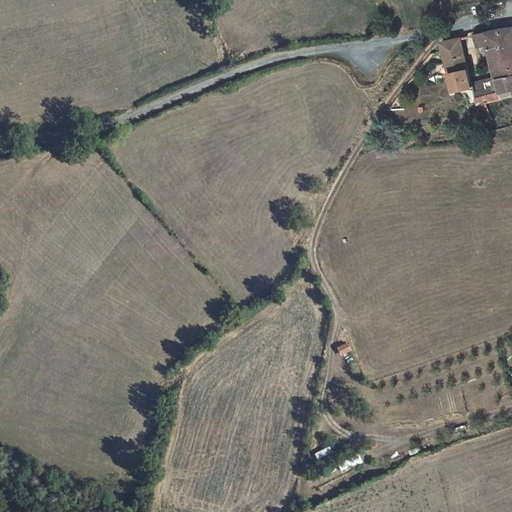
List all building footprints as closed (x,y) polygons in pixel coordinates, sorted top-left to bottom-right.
[(511,28),(499,30),(505,53),(511,50),(511,28)] [(493,68),(497,80),(510,78),(511,86),(511,50),(505,53),(499,30),(475,36),(478,48),(485,47),(487,56),(489,55),(493,68)] [(460,39),(441,44),(453,93),(472,89),(472,86),(460,39)] [(497,80),(495,81),(472,86),(472,89),(473,89),(478,104),(486,133),(511,126),(511,86),(510,78),(497,80)] [(342,356),(350,351),(346,343),(337,348),(342,356)]
